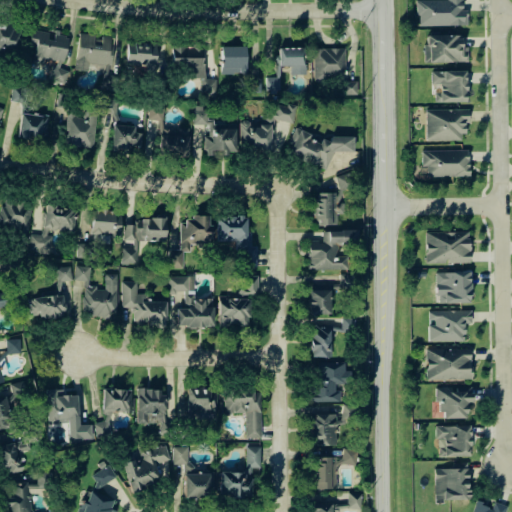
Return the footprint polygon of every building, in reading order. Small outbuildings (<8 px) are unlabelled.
[(414,0),(460,0),(462,28),(421,26),(420,18),(414,16),(414,0)] [(0,53),(6,54),(7,47),(17,48),(20,26),(0,23),(0,53)] [(63,61),(68,34),(33,28),(26,65),(41,67),(42,57),(63,61)] [(74,69),(87,71),(88,64),(108,67),(111,37),(78,33),(74,69)] [(428,34),(466,34),(463,63),(424,64),(424,45),(430,43),(428,34)] [(126,44),(125,66),(154,67),(154,45),(126,44)] [(202,76),(201,46),(171,47),(171,77),(202,76)] [(220,74),(244,73),(244,46),(219,46),(220,74)] [(304,47),(277,47),(277,64),(289,64),(289,74),(303,74),(304,47)] [(313,48),(312,77),(343,78),(344,48),(313,48)] [(67,69),(51,67),(49,79),(65,81),(67,69)] [(431,70),(463,70),(465,102),(435,104),(434,92),(441,90),(440,86),(431,85),(431,70)] [(265,90),(278,89),(277,76),(264,77),(265,90)] [(259,92),(260,78),(247,77),(246,92),(259,92)] [(215,79),(200,78),(199,92),(214,92),(215,79)] [(341,94),(356,94),(355,81),(340,81),(341,94)] [(8,99),(23,104),(27,90),(13,85),(8,99)] [(116,112),(115,98),(100,99),(100,112),(116,112)] [(270,119),(292,122),(294,106),(272,103),(270,119)] [(66,115),(65,144),(94,146),(95,105),(83,105),(83,116),(66,115)] [(187,128),(162,127),(163,106),(147,105),(147,119),(158,119),(157,155),(187,156),(187,128)] [(233,122),(207,123),(206,107),(192,107),(192,124),(207,124),(207,135),(203,135),(204,155),(212,155),(212,152),(235,152),(233,122)] [(424,110),(467,110),(469,120),(462,121),(463,141),(424,141),(424,110)] [(49,115),(20,112),(17,136),(47,139),(49,115)] [(239,122),(238,148),(269,149),(270,123),(239,122)] [(140,149),(141,132),(133,132),(133,125),(111,124),(111,148),(140,149)] [(352,136),(329,135),(327,140),(312,140),(308,138),(308,133),(294,127),(288,142),(287,154),(325,170),(333,151),(351,152),(352,136)] [(419,150),(467,150),(467,180),(419,180),(419,150)] [(336,224),(336,214),(341,214),(340,188),(349,188),(349,174),(337,175),(337,192),(314,193),(314,225),(336,224)] [(0,229),(14,229),(13,238),(28,238),(29,202),(0,201),(0,229)] [(48,254),(51,230),(74,232),(76,209),(44,205),(41,235),(29,234),(27,252),(48,254)] [(121,212),(90,210),(89,234),(120,235),(121,212)] [(180,221),(179,251),(189,252),(189,246),(209,247),(210,216),(191,215),(190,221),(180,221)] [(216,241),(237,241),(237,268),(256,268),(255,246),(250,246),(250,232),(246,232),(246,216),(215,216),(216,241)] [(164,241),(165,218),(134,218),(134,225),(122,224),(121,263),(136,264),(137,241),(164,241)] [(307,269),(347,270),(347,256),(336,256),(336,244),(356,244),(356,230),(322,230),(322,241),(308,241),(307,269)] [(468,263),(468,232),(424,232),(424,263),(468,263)] [(91,244),(77,243),(76,258),(91,258),(91,244)] [(183,250),(168,250),(168,269),(182,269),(183,250)] [(70,266),(55,267),(56,281),(71,280),(70,266)] [(117,274),(104,274),(104,288),(89,287),(89,266),(74,266),(73,280),(83,281),(82,316),(115,317),(117,274)] [(438,303),(470,302),(469,272),(434,272),(435,285),(443,284),(443,294),(438,294),(438,303)] [(337,288),(352,289),(353,274),(337,273),(337,288)] [(257,275),(238,276),(239,295),(258,295),(257,275)] [(174,327),(212,327),(212,299),(194,299),(194,276),(169,276),(169,292),(184,292),(184,308),(174,308),(174,327)] [(164,301),(145,302),(145,294),(136,294),(136,281),(121,281),(121,307),(132,307),(133,324),(165,324),(164,301)] [(329,314),(329,290),(307,290),(308,314),(329,314)] [(29,298),(30,318),(63,316),(61,291),(40,292),(41,297),(29,298)] [(0,307),(12,306),(10,292),(0,293),(0,307)] [(217,298),(218,325),(248,325),(248,297),(217,298)] [(427,311),(428,322),(427,322),(428,342),(464,341),(463,323),(471,323),(471,310),(427,311)] [(309,357),(330,357),(329,326),(309,326),(309,357)] [(20,353),(19,339),(6,339),(7,354),(20,353)] [(425,349),(425,380),(470,379),(470,348),(425,349)] [(350,384),(350,370),(344,371),(344,362),(313,362),(314,402),(337,401),(337,384),(350,384)] [(9,384),(11,395),(0,397),(0,428),(15,426),(12,409),(18,408),(16,397),(26,395),(23,381),(9,384)] [(438,419),(466,418),(466,402),(472,402),(472,391),(451,391),(451,387),(438,388),(438,419)] [(135,423),(147,423),(147,419),(160,420),(159,436),(173,436),(173,422),(165,422),(166,395),(159,395),(159,389),(136,388),(135,423)] [(187,417),(215,418),(216,388),(188,388),(187,417)] [(131,389),(102,389),(101,422),(95,422),(95,435),(109,436),(109,412),(131,412),(131,389)] [(260,437),(259,390),(222,391),(223,414),(244,414),(245,438),(260,437)] [(77,425),(76,391),(46,392),(47,424),(66,423),(67,441),(90,440),(90,424),(77,425)] [(335,444),(334,422),(335,422),(335,413),(311,414),(312,445),(335,444)] [(0,473),(22,470),(19,450),(29,449),(28,442),(38,440),(35,425),(18,428),(20,439),(7,441),(5,434),(0,434),(0,473)] [(436,425),(436,456),(469,456),(469,425),(436,425)] [(183,497),(209,496),(208,473),(194,473),(193,464),(187,464),(186,446),(172,446),(172,464),(183,464),(183,497)] [(250,496),(250,467),(259,467),(259,446),(245,446),(244,472),(219,471),(219,496),(250,496)] [(312,488),(335,488),(335,464),(355,465),(355,448),(341,448),(341,457),(313,456),(312,488)] [(115,476),(108,464),(88,475),(96,488),(115,476)] [(433,499),(467,499),(467,468),(434,468),(433,499)] [(6,511),(30,511),(30,493),(52,492),(51,472),(35,473),(36,481),(4,483),(6,511)] [(75,511),(111,511),(117,498),(90,488),(85,504),(79,502),(75,511)] [(359,507),(360,492),(346,492),(346,506),(359,507)] [(490,505),(474,500),(469,511),(501,511),(504,506),(491,501),(490,505)] [(311,502),(310,511),(332,511),(333,503),(311,502)]
